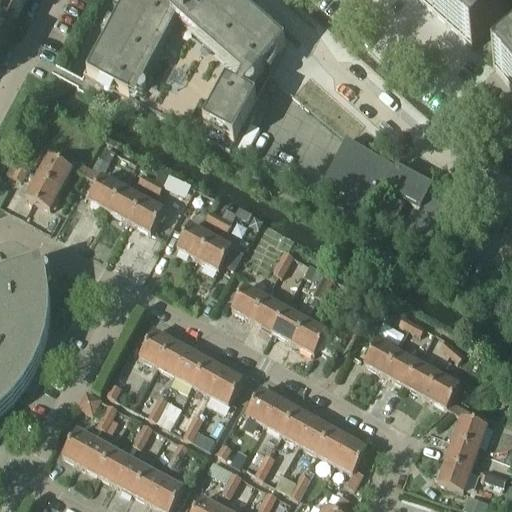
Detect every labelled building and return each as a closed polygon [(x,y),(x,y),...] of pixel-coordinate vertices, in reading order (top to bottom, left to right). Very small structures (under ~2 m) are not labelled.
[(0,0),(0,28),(6,17),(15,22),(27,0),(0,0)] [(124,0),(83,78),(230,156),(285,51),(286,50),(227,0),(124,0)] [(492,0),(415,0),(472,51),(507,13),(492,0)] [(511,54),(493,70),(511,92),(511,54)] [(346,145),(316,200),(367,227),(368,226),(385,193),(420,212),(402,245),(425,258),(449,214),(426,202),(432,190),(409,178),(401,174),(371,158),(356,150),(349,146),(346,145)] [(48,161),(36,182),(61,195),(72,175),(67,171),(48,161)] [(99,162),(92,175),(102,180),(102,181),(109,168),(99,162)] [(72,175),(83,181),(87,173),(71,164),(67,171),(72,175)] [(26,176),(14,169),(8,180),(20,186),(26,176)] [(87,173),(83,181),(97,189),(102,180),(92,175),(87,173)] [(143,179),(138,188),(148,194),(153,185),(143,179)] [(97,189),(88,205),(109,217),(122,192),(102,181),(102,180),(97,189)] [(49,217),(61,195),(36,182),(25,203),(49,217)] [(153,185),(148,194),(159,200),(162,193),(163,191),(154,185),(153,185)] [(0,211),(8,196),(0,191),(0,211)] [(122,192),(109,217),(130,228),(143,203),(122,192)] [(386,199),(374,221),(392,231),(404,209),(386,199)] [(143,203),(130,228),(150,239),(164,215),(143,203)] [(226,214),(221,222),(232,228),(236,220),(235,219),(226,214)] [(205,226),(215,231),(220,222),(210,216),(205,226)] [(210,240),(196,265),(218,277),(231,252),(219,245),(224,236),(227,237),(232,228),(221,222),(220,222),(215,231),(210,240)] [(176,254),(196,265),(210,240),(189,229),(182,243),(176,254)] [(284,258),(279,269),(287,273),(293,263),(284,258)] [(0,419),(11,409),(23,394),(33,378),(41,361),(46,342),(48,335),(49,324),(50,312),(49,304),(48,298),(47,289),(46,280),(42,266),(0,281),(0,419)] [(279,269),(273,279),(282,284),(287,273),(279,269)] [(469,273),(459,269),(453,284),(463,288),(469,273)] [(309,271),(303,282),(313,287),(319,276),(310,271),(309,271)] [(325,280),(319,291),(328,296),(334,285),(325,280)] [(231,316),(252,328),(266,303),(244,291),(231,316)] [(319,291),(313,301),(322,306),(328,296),(319,291)] [(266,303),(252,328),(273,339),(287,315),(266,303)] [(287,315),(273,339),(293,350),(308,326),(287,315)] [(403,322),(399,331),(409,337),(414,327),(403,322)] [(308,326),(293,350),(313,361),(327,337),(308,326)] [(414,327),(409,337),(419,343),(424,333),(414,327)] [(153,337),(138,364),(156,374),(171,346),(153,337)] [(363,370),(384,381),(398,356),(365,338),(355,356),(367,363),(363,370)] [(171,346),(156,374),(174,384),(189,356),(171,346)] [(439,353),(448,361),(455,354),(447,347),(439,353)] [(464,361),(455,354),(448,361),(457,368),(464,361)] [(189,356),(174,384),(192,394),(207,366),(189,356)] [(398,356),(384,381),(403,392),(418,367),(398,356)] [(106,401),(115,406),(136,369),(126,364),(106,401)] [(207,366),(192,394),(209,403),(225,376),(207,366)] [(418,367),(403,392),(425,403),(439,378),(418,367)] [(225,376),(209,403),(227,413),(243,386),(225,376)] [(425,403),(453,419),(458,411),(451,407),(460,390),(439,378),(425,403)] [(260,395),(245,423),(262,432),(277,405),(260,395)] [(79,433),(87,418),(91,420),(99,406),(85,399),(78,412),(69,428),(79,433)] [(159,403),(153,413),(161,418),(162,417),(167,408),(159,403)] [(277,405),(262,432),(280,442),(295,414),(277,405)] [(108,411),(102,422),(111,426),(112,425),(117,416),(108,411)] [(460,423),(453,444),(480,454),(488,432),(468,425),(470,418),(458,411),(453,419),(460,423)] [(153,413),(147,424),(156,428),(161,418),(153,413)] [(295,414),(280,442),(297,451),(313,424),(295,414)] [(102,422),(97,432),(100,434),(105,437),(106,436),(111,426),(102,422)] [(194,422),(188,432),(197,437),(203,426),(194,422)] [(313,424),(297,451),(317,462),(332,435),(313,424)] [(144,430),(138,441),(147,446),(153,435),(144,430)] [(224,451),(222,450),(216,461),(226,466),(231,455),(237,458),(237,456),(248,437),(235,430),(224,451)] [(188,432),(182,443),(191,447),(197,437),(188,432)] [(61,462),(80,472),(95,445),(76,435),(61,462)] [(332,435),(317,462),(334,472),(348,444),(332,435)] [(138,441),(132,452),(141,456),(147,446),(138,441)] [(348,444),(334,472),(351,481),(345,491),(354,496),(362,480),(355,475),(367,454),(348,444)] [(453,444),(444,467),(471,476),(480,454),(453,444)] [(95,445),(80,472),(97,482),(112,454),(95,445)] [(179,449),(173,460),(182,465),(188,454),(179,449)] [(112,454),(97,482),(115,492),(132,465),(112,454)] [(237,458),(230,469),(239,474),(247,462),(237,456),(237,458)] [(173,460),(167,470),(176,475),(182,465),(173,460)] [(266,461),(260,471),(269,476),(275,465),(266,461)] [(132,465),(115,492),(132,501),(149,474),(132,465)] [(213,467),(206,479),(225,490),(227,490),(227,489),(233,479),(213,467)] [(463,499),(471,476),(444,467),(436,489),(463,499)] [(260,471),(254,481),(263,486),(269,476),(260,471)] [(149,474),(132,501),(150,511),(165,483),(149,474)] [(482,480),(505,487),(507,483),(483,475),(482,480)] [(233,479),(227,489),(236,494),(242,483),(237,480),(233,479)] [(296,489),(295,490),(304,495),(310,484),(307,482),(301,479),(296,489)] [(503,494),(505,487),(482,480),(480,485),(503,494)] [(281,481),(275,493),(289,500),(295,490),(296,489),(295,488),(281,481)] [(165,483),(150,511),(152,511),(173,511),(183,493),(165,483)] [(227,490),(221,500),(225,502),(230,504),(236,494),(227,489),(227,490)] [(295,490),(289,500),(295,504),(298,505),(304,495),(295,490)] [(268,498),(262,508),(268,511),(271,511),(277,503),(268,498)] [(324,511),(323,511),(322,511),(344,511),(348,506),(340,501),(334,511),(324,511)] [(467,501),(463,511),(488,511),(486,511),(487,508),(467,501)] [(195,511),(217,511),(201,503),(195,511)]
